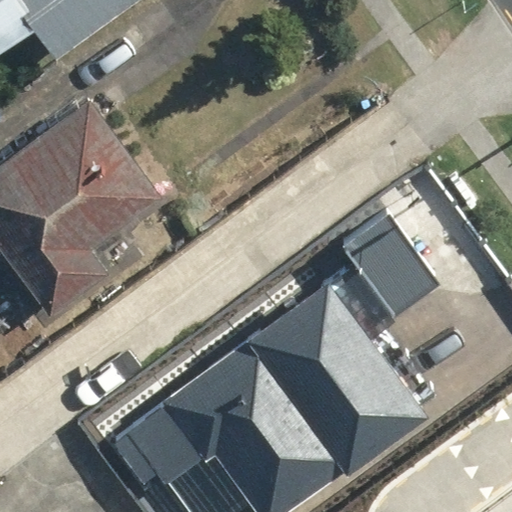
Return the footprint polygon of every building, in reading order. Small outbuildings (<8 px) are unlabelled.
[(0,0),(0,44),(27,25),(40,44),(103,0),(0,0)] [(85,90),(0,155),(0,253),(48,317),(141,245),(129,229),(169,199),(85,90)] [(436,272),(385,207),(335,246),(386,311),(436,272)] [(320,272),(112,440),(156,494),(207,453),(254,511),(283,511),(423,400),(320,272)] [(101,511),(94,501),(78,511),(101,511)]
